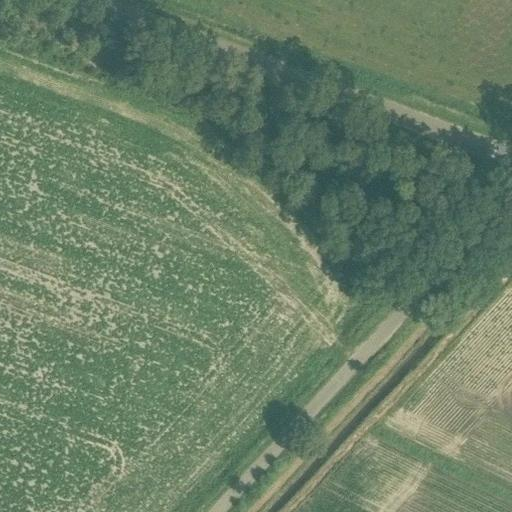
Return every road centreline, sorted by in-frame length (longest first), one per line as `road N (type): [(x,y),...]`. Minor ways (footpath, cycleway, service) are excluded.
road 1 (unclassified): [(511,159),(76,0)]
road 2 (unclassified): [(218,511),(511,194)]
